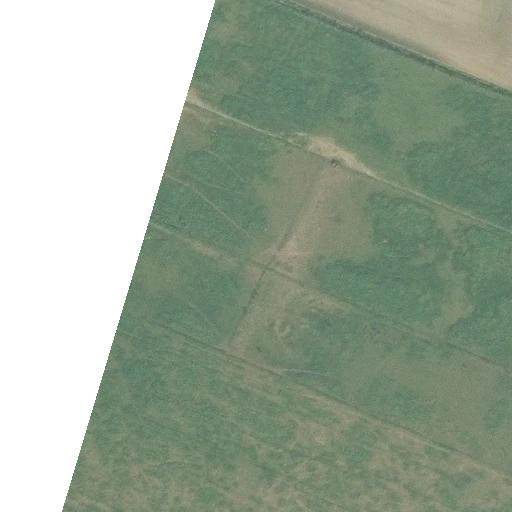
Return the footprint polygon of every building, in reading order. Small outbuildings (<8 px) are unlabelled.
[(0,0),(0,305),(47,327),(157,89),(56,42),(66,21),(19,0),(0,0)] [(30,0),(72,16),(78,0),(30,0)] [(132,38),(132,31),(132,27),(131,22),(128,16),(124,11),(119,7),(115,5),(109,3),(105,3),(100,3),(94,4),(88,7),(85,10),(81,13),(78,19),(76,25),(75,30),(75,36),(77,41),(79,45),(82,50),(86,54),(91,57),(95,59),(102,60),(108,60),(114,58),(120,55),(124,52),(128,48),(130,43),(132,38)] [(293,157),(296,161),(315,167),(315,166),(326,161),(340,165),(345,149),(359,154),(369,149),(361,133),(370,129),(412,143),(409,136),(399,133),(420,123),(435,128),(441,108),(448,105),(453,89),(460,101),(465,86),(331,42),(293,157)] [(0,483),(0,510),(5,511),(281,511),(367,296),(235,244),(233,244),(230,251),(221,252),(223,266),(208,267),(208,265),(201,284),(140,289),(141,299),(136,312),(121,313),(112,310),(117,297),(84,284),(78,285),(0,483)]
